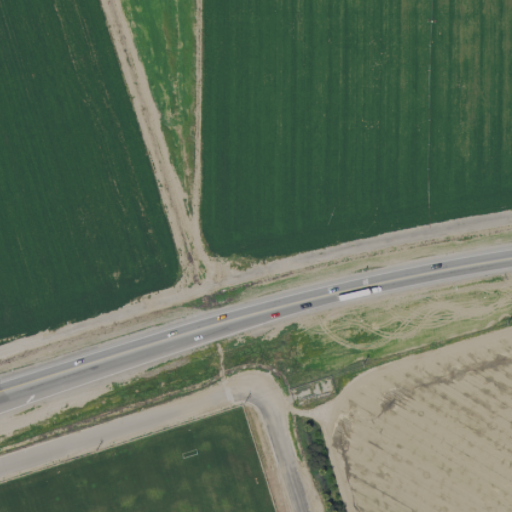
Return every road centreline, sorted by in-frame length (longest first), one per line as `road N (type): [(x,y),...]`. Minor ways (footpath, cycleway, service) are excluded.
road 1 (primary): [(0,394),(246,315),(511,258)]
road 2 (residential): [(257,389),(0,466)]
road 3 (residential): [(257,389),(299,511)]
